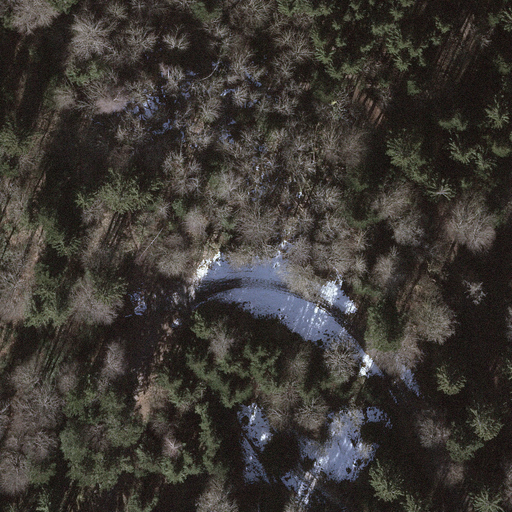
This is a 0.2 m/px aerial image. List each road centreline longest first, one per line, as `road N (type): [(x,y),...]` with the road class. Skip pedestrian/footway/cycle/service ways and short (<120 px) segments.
road 1 (track): [(424,423),(374,347),(332,306),(250,279),(193,289),(169,308)]
road 2 (track): [(169,308),(128,411),(106,511)]
